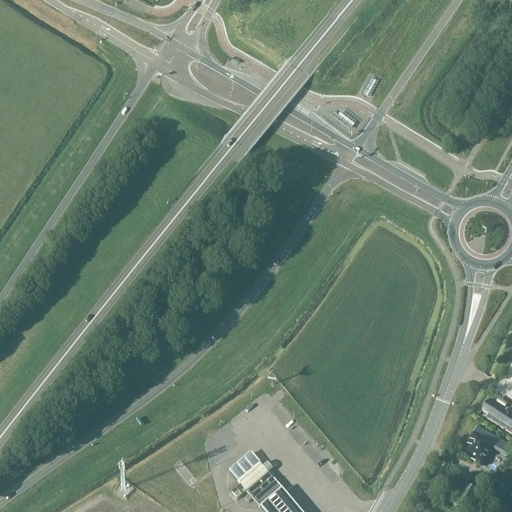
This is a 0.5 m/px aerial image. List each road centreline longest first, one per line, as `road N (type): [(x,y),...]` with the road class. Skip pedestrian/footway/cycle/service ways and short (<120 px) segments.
road 1 (trunk): [(0,437),(353,0)]
road 2 (trunk): [(0,506),(160,392),(225,328),(346,164)]
road 3 (trunk): [(153,66),(0,307)]
road 4 (tertiary): [(387,511),(432,427),(468,325)]
road 5 (primary): [(357,149),(186,50)]
road 6 (primary): [(171,77),(346,164)]
road 7 (trunk): [(357,149),(456,0)]
road 8 (tertiary): [(48,0),(153,66)]
road 9 (primary): [(346,164),(453,225)]
road 10 (primary): [(465,207),(357,149)]
